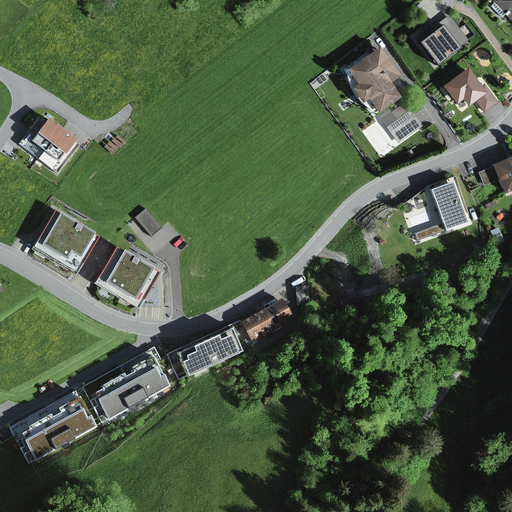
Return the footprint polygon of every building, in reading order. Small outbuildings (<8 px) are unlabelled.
[(511,0),(495,0),(494,1),(495,3),(492,7),(502,17),(506,14),(511,20),(511,0)] [(442,26),(421,42),(439,66),(462,48),(461,46),(475,35),(466,24),(460,29),(450,16),(440,23),(442,26)] [(381,67),(371,54),(349,70),(359,84),(353,88),(364,104),(370,99),(380,113),(402,97),(392,83),(402,75),(391,60),(381,67)] [(482,85),(469,68),(444,86),(457,104),(464,100),(469,106),(476,101),(485,113),(499,102),(485,83),(482,85)] [(411,110),(388,127),(398,141),(421,125),(411,110)] [(19,144),(38,159),(63,127),(50,118),(45,124),(38,119),(19,144)] [(63,127),(38,159),(58,174),(81,144),(77,140),(78,139),(63,127)] [(511,157),(479,172),(485,186),(499,180),(506,194),(511,191),(511,157)] [(469,223),(454,181),(431,190),(446,231),(469,223)] [(146,209),(135,218),(152,237),(162,228),(146,209)] [(55,210),(32,249),(77,276),(100,236),(55,210)] [(499,228),(490,231),(496,245),(505,241),(499,228)] [(161,272),(117,247),(95,283),(140,309),(161,272)] [(370,281),(360,260),(310,282),(321,304),(370,281)] [(296,283),(297,302),(311,301),(309,282),(296,283)] [(296,319),(284,299),(241,322),(252,343),(296,319)] [(240,351),(229,326),(166,353),(178,379),(240,351)] [(177,382),(157,346),(87,385),(107,421),(177,382)] [(99,425),(79,389),(9,428),(29,464),(99,425)]
